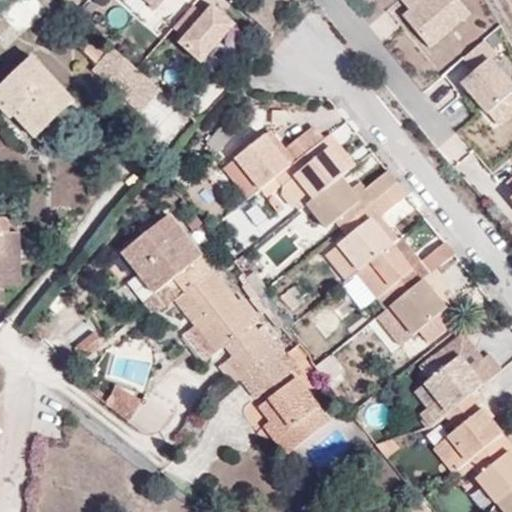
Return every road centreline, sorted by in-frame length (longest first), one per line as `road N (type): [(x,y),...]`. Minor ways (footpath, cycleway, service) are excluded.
road 1 (residential): [(511,293),(327,68)]
road 2 (residential): [(339,0),(451,145)]
road 3 (residential): [(9,511),(23,388),(35,359)]
road 4 (residential): [(35,359),(150,447)]
